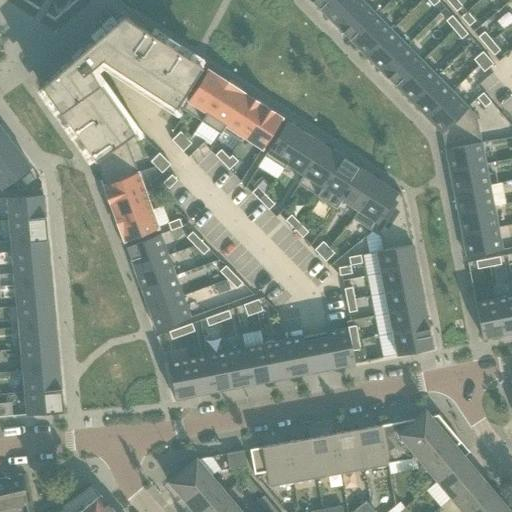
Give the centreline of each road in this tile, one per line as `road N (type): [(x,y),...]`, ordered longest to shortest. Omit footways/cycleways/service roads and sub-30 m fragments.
road 1 (residential): [(122,435),(461,372)]
road 2 (residential): [(0,447),(122,435)]
